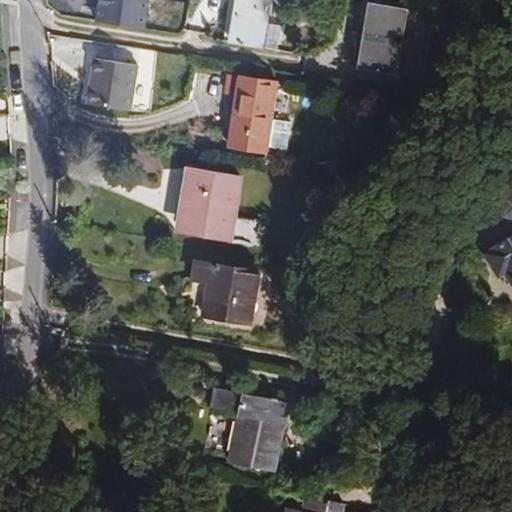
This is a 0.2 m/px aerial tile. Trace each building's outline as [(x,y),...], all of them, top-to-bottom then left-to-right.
[(101,0),(98,22),(146,30),(150,0),(101,0)] [(238,0),(231,43),(262,48),(266,23),(269,0),(238,0)] [(369,2),(357,68),(397,75),(408,9),(369,2)] [(281,26),(266,23),(262,48),(277,51),(281,26)] [(138,65),(95,58),(87,104),(131,111),(138,65)] [(266,147),(277,83),(229,75),(226,93),(237,94),(229,147),(265,153),(266,147)] [(291,123),(271,119),(266,147),(287,150),(291,123)] [(230,241),(240,177),(189,168),(185,187),(191,188),(184,233),(230,241)] [(191,188),(185,187),(178,232),(184,233),(191,188)] [(511,282),(511,236),(485,254),(500,277),(504,274),(506,273),(511,282)] [(259,270),(195,260),(192,280),(208,283),(203,316),(249,324),(259,270)] [(277,422),(282,402),(216,388),(211,409),(239,416),(229,463),(274,473),(284,423),(277,422)] [(284,423),(288,404),(282,402),(277,422),(284,423)] [(341,511),(344,505),(307,495),(303,511),(288,508),(287,511),(341,511)]
